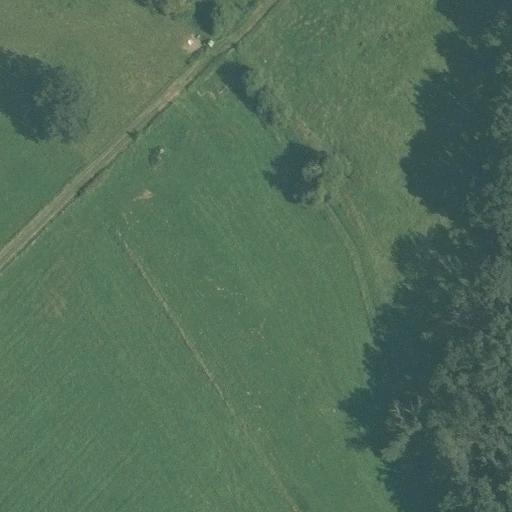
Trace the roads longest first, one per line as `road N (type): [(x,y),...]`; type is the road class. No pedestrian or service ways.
road 1 (track): [(511,113),(466,354),(483,439),(511,479)]
road 2 (track): [(0,254),(254,0)]
